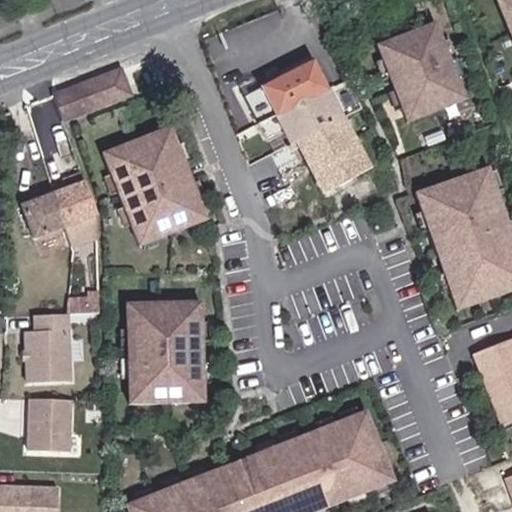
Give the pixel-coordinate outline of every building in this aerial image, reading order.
[(511,0),(499,0),(511,33),(511,0)] [(435,23),(376,46),(407,123),(465,99),(435,23)] [(368,170),(310,62),(244,96),(267,139),(283,131),(290,145),(297,142),(324,194),(368,170)] [(121,71),(52,96),(61,122),(130,97),(121,71)] [(207,220),(170,128),(103,155),(140,247),(207,220)] [(511,233),(489,167),(416,193),(430,234),(435,232),(448,269),(443,270),(457,311),(511,291),(511,233)] [(33,239),(96,216),(83,183),(21,206),(33,239)] [(141,260),(127,221),(102,231),(116,270),(141,260)] [(99,309),(99,293),(88,293),(88,300),(89,309),(99,309)] [(88,300),(67,300),(66,315),(89,314),(89,309),(88,300)] [(202,303),(128,305),(131,405),(133,405),(205,404),(202,303)] [(67,382),(64,315),(32,316),(33,332),(23,332),(24,384),(67,382)] [(511,339),(472,356),(501,426),(511,421),(511,339)] [(67,453),(69,401),(28,399),(26,451),(67,453)] [(231,465),(127,506),(129,511),(317,511),(395,481),(367,411),(246,459),(231,465)] [(511,477),(502,481),(511,509),(511,477)] [(0,511),(56,511),(57,489),(0,486),(0,511)]
